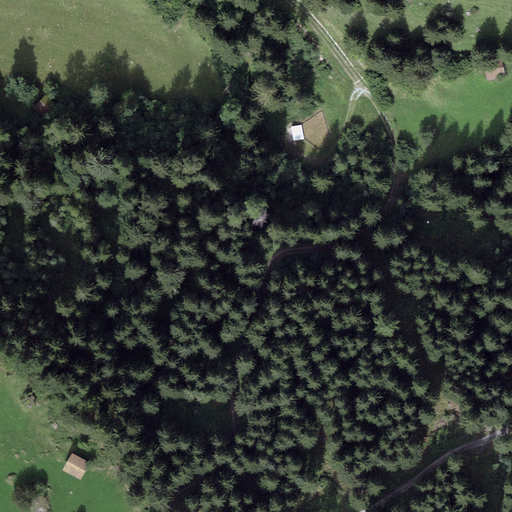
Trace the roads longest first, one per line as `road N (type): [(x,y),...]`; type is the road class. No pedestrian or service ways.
road 1 (track): [(170,511),(223,456),(239,362),(274,263),(282,254),(352,238),(385,209),(393,189),(394,146),(381,116),(284,0)]
road 2 (track): [(511,425),(449,452),(365,511)]
road 3 (track): [(354,80),(329,160),(298,157),(282,138)]
